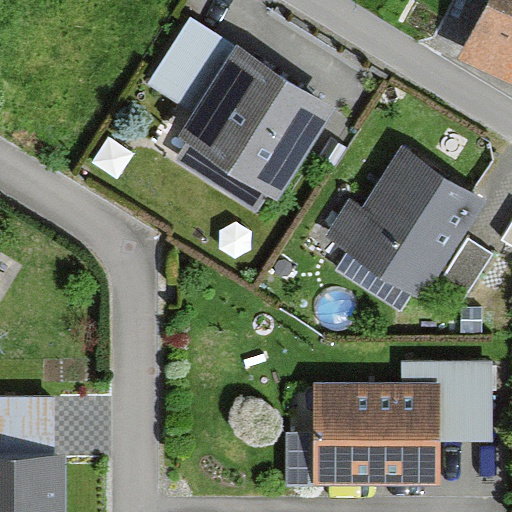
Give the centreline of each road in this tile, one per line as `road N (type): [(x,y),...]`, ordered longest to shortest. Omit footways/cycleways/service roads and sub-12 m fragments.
road 1 (residential): [(0,171),(137,252),(136,511)]
road 2 (unclassified): [(316,0),(511,119)]
